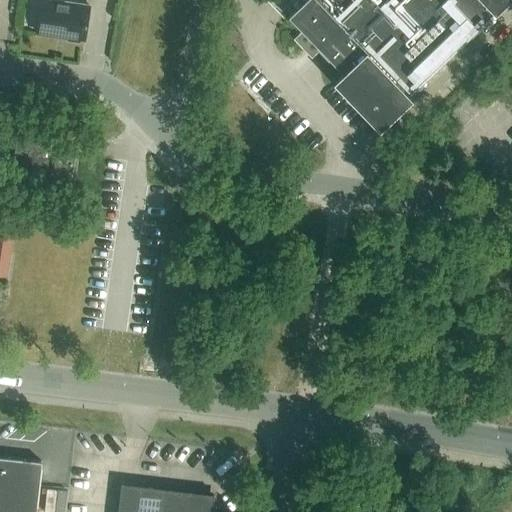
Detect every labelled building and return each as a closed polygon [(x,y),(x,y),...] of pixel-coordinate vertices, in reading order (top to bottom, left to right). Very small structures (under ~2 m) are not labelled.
[(90,5),(55,0),(41,0),(37,32),(68,36),(68,39),(80,40),(80,38),(85,38),(90,5)] [(304,0),(289,16),(302,30),(293,38),(312,58),(321,49),(342,72),(338,76),(379,120),(505,0),(304,0)] [(47,166),(50,145),(17,140),(14,161),(47,166)] [(0,275),(6,276),(15,215),(0,212),(0,275)] [(0,511),(35,511),(41,461),(0,456),(0,511)] [(211,511),(214,494),(121,483),(117,511),(211,511)]
